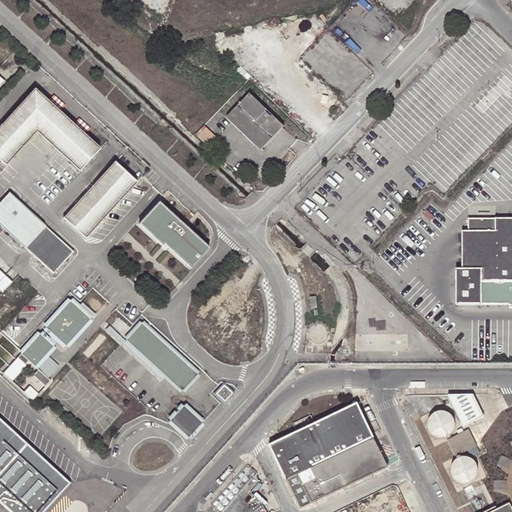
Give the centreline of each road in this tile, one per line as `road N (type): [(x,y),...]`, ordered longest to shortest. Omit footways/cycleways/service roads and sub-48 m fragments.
road 1 (unclassified): [(465,0),(239,233)]
road 2 (unclassified): [(239,233),(0,15)]
road 3 (unclassified): [(269,372),(216,369),(178,329),(185,290),(239,233)]
road 4 (unclassified): [(269,372),(284,337),(283,298),(270,265),(239,233)]
road 5 (unclassified): [(189,463),(169,436),(154,431),(125,448),(125,479),(148,505)]
road 6 (unclassified): [(189,463),(269,372)]
road 7 (track): [(271,41),(275,75),(341,131)]
